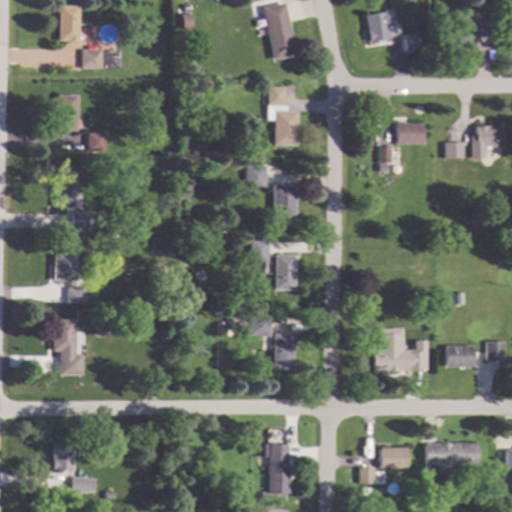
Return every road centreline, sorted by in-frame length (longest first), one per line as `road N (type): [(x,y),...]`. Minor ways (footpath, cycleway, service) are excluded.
road 1 (residential): [(328,0),(340,86),(327,511)]
road 2 (residential): [(511,408),(0,410)]
road 3 (residential): [(511,85),(340,86)]
